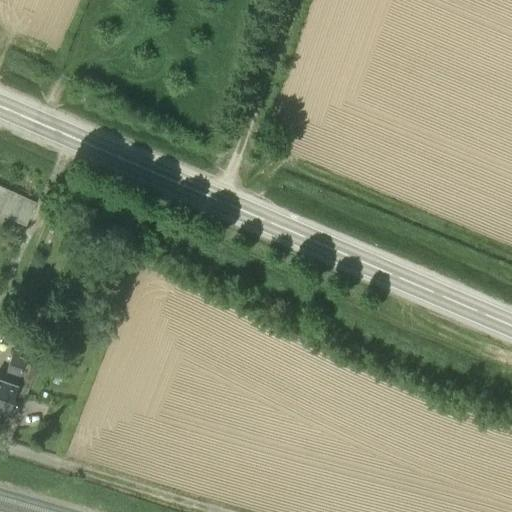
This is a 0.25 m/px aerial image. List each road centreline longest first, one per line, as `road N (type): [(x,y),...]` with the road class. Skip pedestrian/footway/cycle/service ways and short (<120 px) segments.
road 1 (tertiary): [(511,324),(0,107)]
road 2 (track): [(293,0),(220,202)]
